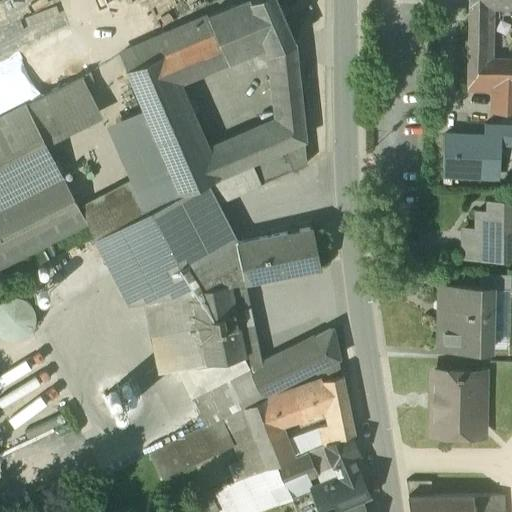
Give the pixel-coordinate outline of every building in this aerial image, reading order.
[(274,0),(246,0),(207,16),(213,32),(224,59),(267,41),(271,52),(293,41),(274,0)] [(483,0),(475,0),(467,0),(466,40),(466,58),(484,58),(486,5),(483,0)] [(207,16),(156,38),(162,54),(213,32),(207,16)] [(213,32),(162,54),(172,80),(173,81),(224,59),(213,32)] [(156,38),(119,54),(126,69),(162,54),(156,38)] [(277,119),(204,151),(215,179),(251,163),(283,149),(304,140),(294,45),(293,41),(271,52),(277,119)] [(162,54),(126,69),(147,118),(167,165),(180,194),(206,182),(215,179),(204,151),(173,81),(172,80),(162,54)] [(484,58),(466,58),(466,89),(491,90),(484,60),(484,58)] [(511,60),(484,60),(491,90),(490,111),(511,112),(511,60)] [(81,75),(0,116),(0,206),(62,174),(39,130),(94,101),(81,75)] [(147,118),(128,126),(147,170),(149,175),(167,165),(147,118)] [(511,124),(484,123),(483,135),(483,142),(498,143),(511,143),(511,124)] [(483,135),(443,134),(442,173),(467,174),(467,173),(481,174),(482,172),(497,173),(498,143),(483,142),(483,135)] [(304,140),(283,149),(292,170),(306,164),(304,140)] [(283,149),(251,163),(260,184),(292,170),(283,149)] [(251,163),(215,179),(206,182),(217,203),(260,184),(251,163)] [(147,170),(78,206),(86,221),(95,238),(180,194),(167,165),(149,175),(147,170)] [(62,174),(0,206),(0,265),(86,221),(78,206),(62,174)] [(206,182),(180,194),(95,238),(94,238),(129,303),(142,301),(143,301),(191,289),(228,282),(229,281),(243,278),(236,243),(237,243),(217,203),(206,182)] [(511,198),(487,199),(487,209),(476,209),(476,227),(463,227),(463,254),(489,254),(489,248),(503,249),(503,250),(511,249),(511,198)] [(237,243),(236,243),(243,278),(244,281),(319,265),(311,228),(237,243)] [(228,282),(191,289),(207,363),(244,355),(229,281),(228,282)] [(492,285),(438,284),(437,347),(491,348),(492,285)] [(191,289),(143,301),(158,372),(177,369),(207,363),(191,289)] [(32,324),(34,316),(32,308),(28,302),(21,297),(13,296),(5,297),(0,300),(0,332),(5,336),(13,337),(21,336),(28,331),(32,324)] [(330,330),(251,370),(264,395),(336,358),(336,359),(338,359),(332,328),(330,329),(330,330)] [(207,363),(177,369),(204,425),(264,395),(251,370),(244,355),(207,363)] [(483,372),(432,370),(430,430),(482,431),(483,372)] [(341,374),(294,388),(301,418),(328,408),(330,407),(347,403),(341,374)] [(118,395),(108,395),(107,388),(92,389),(93,409),(119,407),(118,395)] [(294,388),(268,396),(279,427),(279,428),(301,418),(294,388)] [(268,396),(244,408),(263,466),(289,457),(279,428),(279,427),(268,396)] [(347,403),(330,407),(334,423),(318,428),(322,440),(324,444),(325,444),(331,442),(331,440),(349,434),(353,433),(347,403)] [(244,408),(225,416),(236,450),(244,474),(263,466),(244,408)] [(161,484),(236,450),(225,416),(147,456),(161,484)] [(349,434),(331,440),(331,442),(325,444),(334,466),(351,458),(358,455),(349,434)] [(351,458),(334,466),(338,477),(322,484),(311,488),(319,506),(333,500),(337,511),(361,501),(368,498),(351,458)] [(268,511),(292,504),(284,483),(278,468),(210,494),(218,511),(268,511)] [(316,469),(284,483),(292,504),(295,511),(313,511),(322,509),(319,506),(311,488),(322,484),(316,469)] [(431,494),(430,482),(407,482),(406,481),(408,494),(430,495),(431,494)] [(502,511),(501,493),(470,494),(471,511),(502,511)] [(188,511),(218,511),(210,494),(186,505),(188,511)] [(431,494),(430,495),(408,494),(410,511),(471,511),(470,494),(431,494)] [(365,511),(361,501),(337,511),(365,511)]
